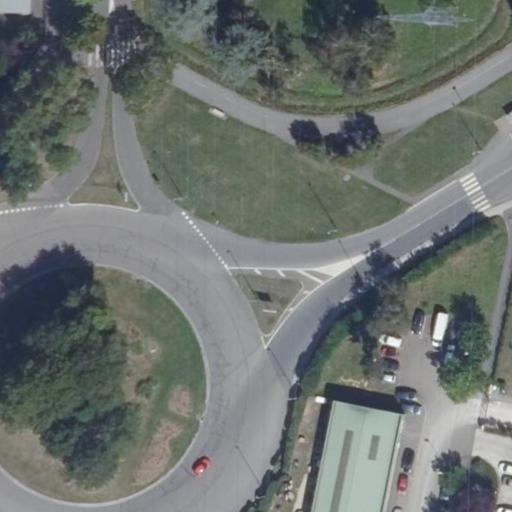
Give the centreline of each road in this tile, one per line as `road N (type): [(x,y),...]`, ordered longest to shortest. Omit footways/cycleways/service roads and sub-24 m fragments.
road 1 (tertiary): [(359,262),(511,167)]
road 2 (tertiary): [(359,262),(189,259)]
road 3 (unclassified): [(444,345),(418,511)]
road 4 (tertiary): [(249,380),(359,262)]
road 5 (tertiary): [(186,511),(224,471),(243,427),(249,380)]
road 6 (residential): [(171,247),(106,112)]
road 7 (tertiary): [(171,247),(128,229),(82,224),(36,232)]
road 8 (residential): [(106,112),(36,232)]
road 9 (tertiary): [(249,380),(241,335),(220,293),(189,259)]
